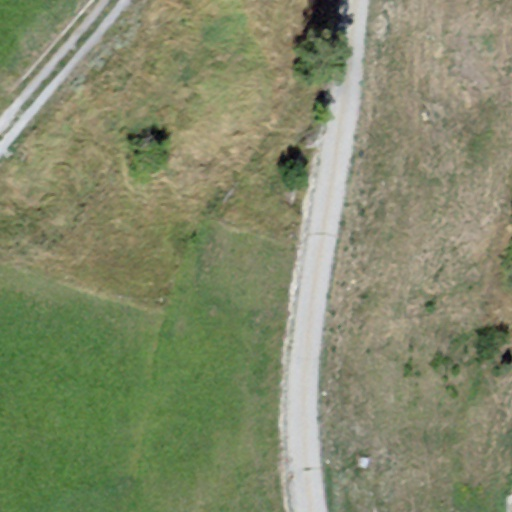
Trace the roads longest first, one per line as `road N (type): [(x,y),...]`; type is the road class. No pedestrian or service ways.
road 1 (residential): [(317,511),(315,342),(367,0)]
road 2 (track): [(0,135),(120,0)]
